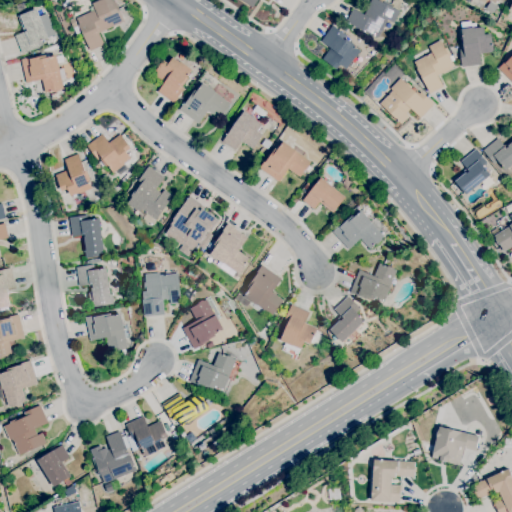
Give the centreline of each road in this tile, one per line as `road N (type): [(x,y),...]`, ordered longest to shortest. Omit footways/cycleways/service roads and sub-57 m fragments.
road 1 (residential): [(157,364),(109,395),(73,401),(19,153)]
road 2 (residential): [(318,267),(109,91)]
road 3 (residential): [(0,157),(19,153),(109,91),(175,0)]
road 4 (tertiary): [(367,145),(175,0)]
road 5 (secondary): [(178,511),(359,400)]
